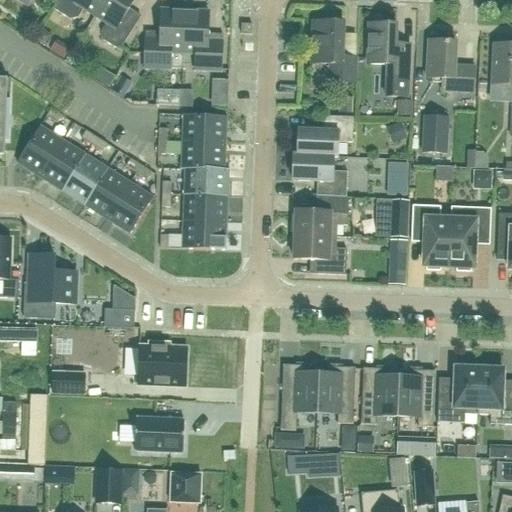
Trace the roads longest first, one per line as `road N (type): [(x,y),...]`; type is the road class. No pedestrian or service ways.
road 1 (residential): [(256,299),(268,0)]
road 2 (residential): [(0,204),(48,220),(176,296),(256,299)]
road 3 (residential): [(256,299),(511,309)]
